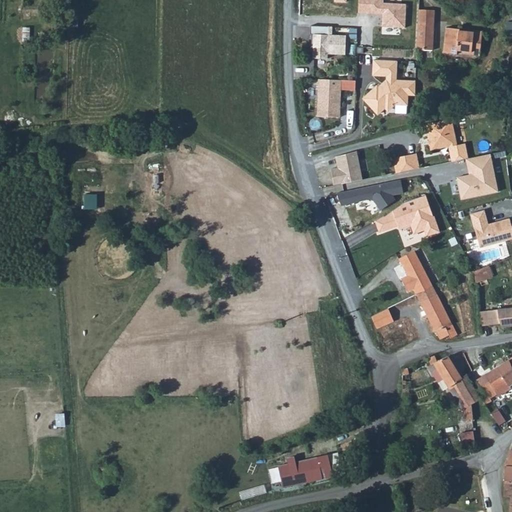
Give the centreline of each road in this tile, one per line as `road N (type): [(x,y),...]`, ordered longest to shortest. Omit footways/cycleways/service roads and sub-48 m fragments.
road 1 (residential): [(511,337),(422,350),(383,367),(379,480)]
road 2 (unclassified): [(379,480),(251,511)]
